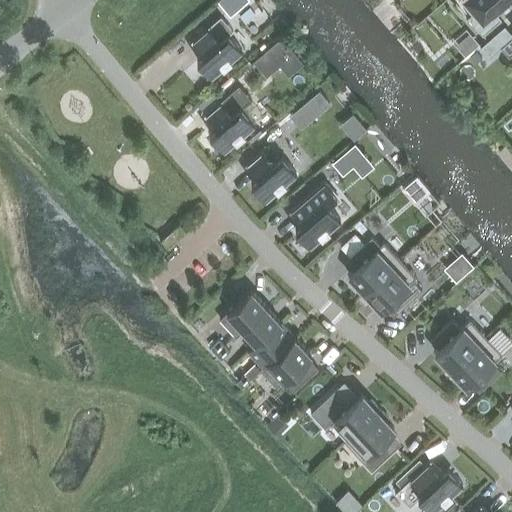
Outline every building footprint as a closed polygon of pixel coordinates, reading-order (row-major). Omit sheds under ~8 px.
[(230,14),(245,0),(218,0),(218,1),(230,14)] [(482,35),(500,19),(492,10),(503,0),(465,0),(475,11),(467,18),(482,35)] [(220,16),(190,41),(191,42),(193,41),(204,53),(196,60),(211,76),(241,50),(227,33),(232,29),(220,16)] [(489,55),(511,35),(504,26),(480,45),(489,55)] [(508,56),(511,52),(511,36),(500,47),(508,56)] [(281,38),(253,61),(264,74),(292,50),(281,38)] [(209,133),(223,150),(254,124),(241,108),(251,99),(238,84),(219,101),(205,113),(203,115),(204,116),(206,115),(216,127),(209,133)] [(319,90),(296,110),(306,122),(329,103),(319,90)] [(212,92),(197,105),(205,113),(219,101),(212,92)] [(342,120),(355,135),(367,125),(353,110),(342,120)] [(353,143),(331,162),(342,175),(352,166),(364,156),(353,143)] [(258,176),(250,183),(265,200),(296,173),(281,156),(272,164),(261,152),(262,151),(261,149),(244,164),(245,166),(247,164),(258,176)] [(305,196),(288,211),(289,212),(291,211),(302,223),(294,229),(309,246),(340,220),(325,203),(336,194),(324,180),(305,196)] [(178,223),(173,228),(160,240),(167,247),(185,231),(178,223)] [(382,243),(378,246),(370,238),(347,259),(355,268),(350,272),(348,275),(354,282),(352,284),(362,294),(398,260),(382,243)] [(398,260),(362,294),(372,303),(373,302),(380,309),(384,306),(388,302),(397,312),(420,291),(411,281),(414,277),(398,260)] [(219,319),(234,335),(266,306),(250,289),(219,319)] [(235,336),(242,330),(255,343),(248,350),(280,321),(266,306),(234,335),(235,336)] [(485,337),(469,319),(460,329),(451,320),(434,336),(442,345),(438,349),(434,352),(441,359),(439,361),(449,371),(485,337)] [(262,366),(259,369),(260,370),(295,338),(280,321),(248,350),(262,366)] [(501,354),(485,337),(449,371),(458,381),(460,379),(466,387),(470,383),(474,379),(482,388),(500,372),(492,363),(501,354)] [(308,357),(310,354),(295,338),(260,370),(275,387),(283,380),(293,391),(318,368),(308,357)] [(215,353),(224,345),(218,339),(210,347),(215,353)] [(220,359),(229,351),(224,345),(215,353),(220,359)] [(236,381),(242,387),(250,379),(245,373),(236,381)] [(330,423),(345,440),(343,442),(344,442),(370,417),(379,409),(370,399),(368,401),(361,394),(358,397),(353,401),(345,392),(316,419),(324,428),(330,423)] [(274,405),(266,413),(271,419),(280,411),(274,405)] [(360,459),(370,471),(396,447),(385,436),(390,431),(393,428),(387,421),(388,419),(379,409),(370,417),(344,442),(360,459)] [(429,460),(424,464),(419,459),(395,480),(400,486),(394,492),(395,493),(396,492),(409,506),(419,497),(432,511),(462,484),(447,468),(442,472),(439,474),(429,463),(430,461),(429,460)]
